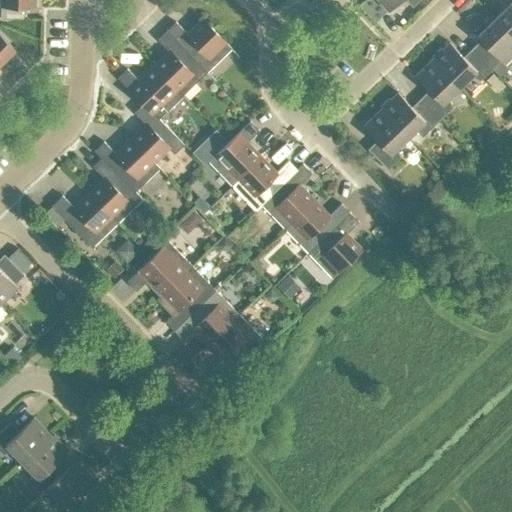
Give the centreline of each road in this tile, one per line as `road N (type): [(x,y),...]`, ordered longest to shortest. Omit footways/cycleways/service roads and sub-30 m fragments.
road 1 (residential): [(0,209),(80,295),(116,312),(182,381),(115,447),(54,387),(35,380),(0,400)]
road 2 (unclassified): [(0,198),(71,117),(83,0)]
road 3 (residential): [(311,130),(448,0)]
road 4 (residential): [(311,130),(399,222)]
road 5 (residential): [(265,21),(271,91),(311,130)]
